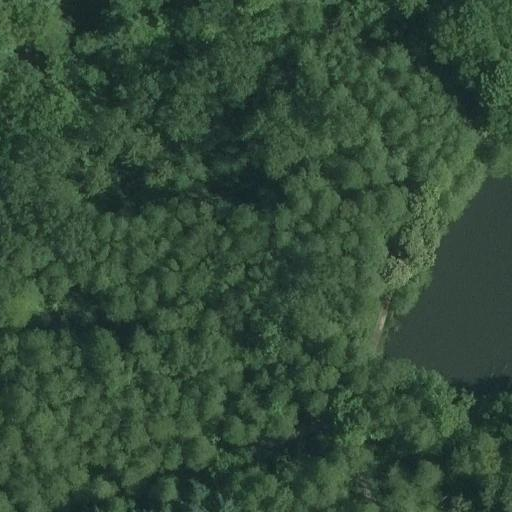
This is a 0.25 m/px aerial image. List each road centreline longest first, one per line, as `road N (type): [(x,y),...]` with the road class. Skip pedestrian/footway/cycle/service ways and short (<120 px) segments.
road 1 (track): [(336,419),(361,390),(407,250),(459,166),(511,120)]
road 2 (track): [(91,511),(336,419)]
